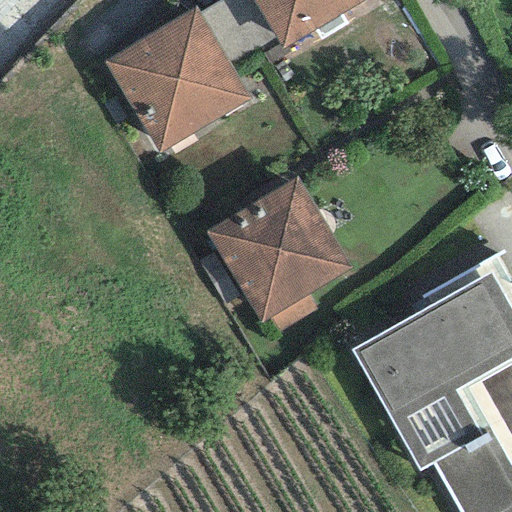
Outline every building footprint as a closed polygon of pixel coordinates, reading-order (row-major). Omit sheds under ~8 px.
[(227,65),(275,37),(252,0),(222,0),(197,14),(227,65)] [(252,0),(275,37),(282,49),(363,0),(252,0)] [(193,8),(104,61),(157,153),(247,100),(227,65),(197,14),(193,8)] [(298,178),(206,232),(260,323),(352,269),(298,178)] [(433,462),(460,511),(511,511),(511,375),(506,365),(511,361),(511,316),(488,274),(351,352),(418,471),(433,462)]
